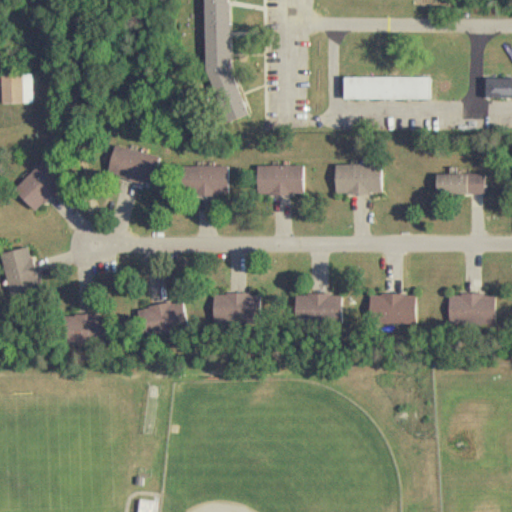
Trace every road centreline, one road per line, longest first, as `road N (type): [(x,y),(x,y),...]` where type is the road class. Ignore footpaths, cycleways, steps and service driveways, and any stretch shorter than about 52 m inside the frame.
road 1 (residential): [(102,247),(511,244)]
road 2 (residential): [(511,28),(289,26)]
